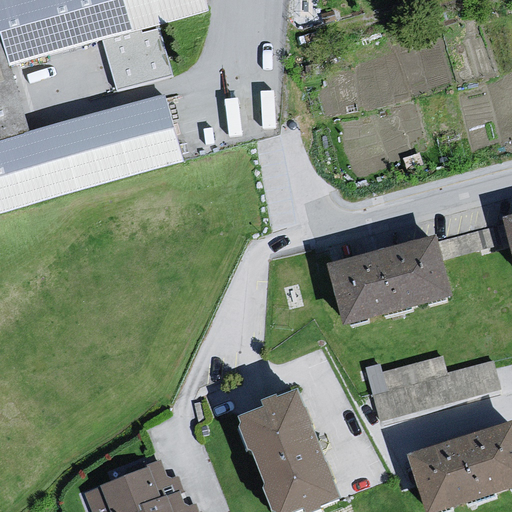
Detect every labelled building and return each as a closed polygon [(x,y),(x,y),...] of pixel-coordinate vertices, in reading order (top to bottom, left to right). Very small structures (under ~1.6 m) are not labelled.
[(202,0),(10,0),(0,3),(0,35),(11,73),(208,18),(202,0)] [(0,35),(0,144),(29,136),(11,73),(0,35)] [(162,99),(29,136),(0,144),(0,219),(181,169),(162,99)] [(437,235),(328,265),(345,326),(454,296),(437,235)] [(503,385),(496,356),(450,368),(446,351),(370,370),(382,416),(503,385)] [(307,405),(241,427),(281,511),(323,511),(346,504),(307,405)] [(511,420),(408,454),(426,511),(435,511),(511,487),(511,420)] [(147,466),(84,493),(91,511),(136,511),(180,493),(185,491),(179,476),(170,477),(167,475),(161,459),(146,464),(147,466)] [(185,504),(180,493),(136,511),(199,511),(196,503),(189,505),(185,504)]
